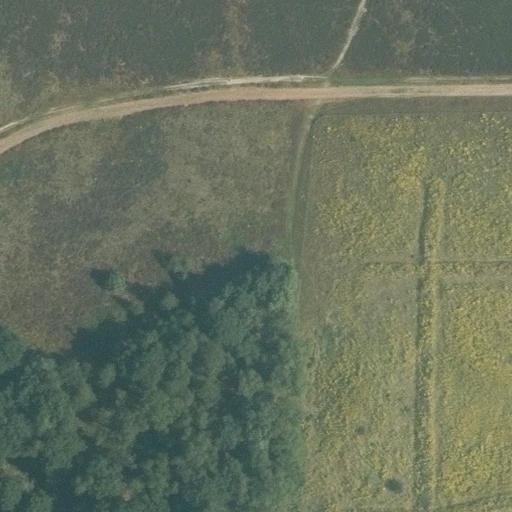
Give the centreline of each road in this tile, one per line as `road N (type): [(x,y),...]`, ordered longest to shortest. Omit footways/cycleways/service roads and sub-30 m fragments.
road 1 (track): [(0,147),(45,125),(104,111),(317,93)]
road 2 (track): [(317,93),(511,90)]
